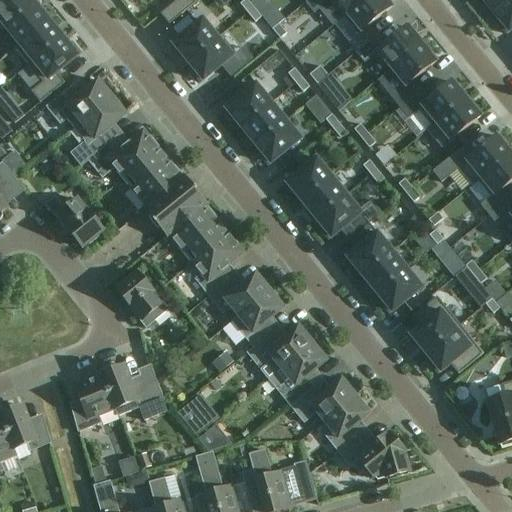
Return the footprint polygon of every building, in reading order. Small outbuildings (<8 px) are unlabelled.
[(31,0),(6,0),(0,5),(0,21),(6,29),(35,5),(31,0)] [(181,0),(179,0),(161,15),(169,25),(189,9),(181,0)] [(192,0),(181,0),(189,9),(195,4),(192,0)] [(247,14),(254,9),(246,0),(245,0),(240,5),(247,14)] [(329,0),(344,18),(365,0),(329,0)] [(384,0),(365,0),(344,18),(358,35),(391,8),(384,0)] [(476,0),(482,7),(486,4),(493,13),(509,0),(476,0)] [(511,0),(509,0),(493,13),(500,22),(497,25),(506,35),(511,30),(511,0)] [(35,5),(6,29),(19,45),(49,21),(35,5)] [(261,18),(254,9),(247,14),(255,23),(261,18)] [(271,16),(265,21),(272,30),(279,25),(271,16)] [(202,20),(170,47),(179,58),(182,55),(188,63),(217,39),(202,20)] [(15,49),(28,66),(63,38),(49,21),(19,45),(15,49)] [(279,25),(272,30),(280,40),(286,34),(279,25)] [(374,55),(388,72),(421,45),(407,28),(384,47),(376,37),(356,53),(364,63),(374,55)] [(63,38),(28,66),(43,83),(31,92),(40,103),(64,84),(56,74),(81,54),(72,43),(69,46),(63,38)] [(217,39),(188,63),(194,70),(191,73),(200,84),(232,57),(217,39)] [(421,45),(388,72),(402,90),(392,98),(400,108),(421,91),(413,81),(435,63),(421,45)] [(295,84),(302,79),(294,70),(288,75),(295,84)] [(316,70),(309,76),(317,85),(323,80),(316,70)] [(309,88),(302,79),(295,84),(303,93),(309,88)] [(74,129),(81,124),(114,97),(107,88),(105,90),(98,81),(79,97),(72,88),(46,108),(60,125),(67,120),(74,129)] [(421,91),(400,108),(409,119),(419,111),(432,126),(426,131),(427,131),(466,100),(451,82),(429,101),(421,91)] [(335,85),(324,94),(339,112),(350,103),(335,85)] [(271,104),(256,86),(223,112),(232,123),(235,120),(241,128),(271,104)] [(82,167),(88,162),(115,140),(107,131),(126,116),(119,107),(121,106),(114,97),(81,124),(74,129),(85,142),(71,153),(82,167)] [(466,100),(427,131),(441,149),(480,117),(466,100)] [(285,122),(271,104),(241,128),(247,136),(244,138),(253,148),(285,122)] [(15,106),(6,114),(14,124),(23,117),(15,106)] [(339,125),(332,116),(325,121),(333,130),(339,125)] [(300,140),(285,122),(253,148),(253,149),(256,146),(262,153),(259,156),(267,167),(300,140)] [(4,124),(0,126),(0,138),(1,140),(11,132),(4,124)] [(347,134),(339,125),(333,130),(340,139),(347,134)] [(360,125),(354,130),(361,140),(368,134),(360,125)] [(115,140),(88,162),(102,179),(115,168),(124,179),(159,151),(157,149),(159,147),(152,139),(150,141),(143,132),(122,150),(115,140)] [(368,134),(361,140),(369,149),(375,144),(368,134)] [(465,146),(433,172),(441,183),(458,170),(471,186),(510,154),(496,137),(473,156),(465,146)] [(145,209),(184,178),(177,170),(175,171),(159,151),(124,179),(147,207),(145,209)] [(511,156),(510,154),(471,186),(472,187),(478,182),(491,198),(481,206),(489,217),(509,201),(502,191),(511,182),(511,156)] [(331,178),(316,160),(283,187),(292,197),(295,195),(302,202),(331,178)] [(377,171),(369,162),(363,167),(370,176),(377,171)] [(2,164),(0,165),(0,181),(9,192),(18,184),(2,164)] [(384,180),(377,171),(370,176),(378,185),(384,180)] [(168,237),(206,206),(192,188),(184,178),(145,209),(154,220),(168,237)] [(346,196),(331,178),(302,202),(308,210),(305,213),(313,223),(346,196)] [(405,180),(398,185),(406,194),(412,189),(405,180)] [(0,220),(1,219),(3,216),(2,213),(7,209),(0,200),(0,199),(9,192),(0,181),(0,220)] [(412,189),(406,194),(413,203),(419,198),(412,189)] [(361,214),(346,196),(313,223),(314,223),(317,221),(322,228),(319,230),(328,241),(361,214)] [(65,226),(83,248),(88,243),(90,245),(99,238),(97,236),(103,231),(78,200),(65,211),(55,198),(45,206),(63,228),(65,226)] [(511,203),(509,201),(489,217),(511,244),(511,243),(511,203)] [(170,236),(192,264),(227,235),(211,216),(213,214),(206,206),(168,237),(170,236)] [(438,213),(428,221),(433,227),(443,220),(438,213)] [(413,218),(406,224),(412,232),(420,226),(413,218)] [(392,253),(369,224),(349,241),(357,251),(344,261),(353,271),(356,269),(362,277),(392,253)] [(443,240),(435,231),(429,236),(436,246),(443,240)] [(195,280),(209,297),(229,281),(222,272),(243,254),(236,246),(238,245),(231,236),(229,238),(227,235),(192,264),(201,275),(195,280)] [(450,250),(443,240),(436,246),(444,255),(450,250)] [(392,253),(362,277),(369,284),(365,287),(374,297),(406,270),(392,253)] [(471,262),(465,267),(473,276),(479,271),(471,262)] [(466,269),(455,277),(462,285),(472,277),(466,269)] [(406,270),(374,297),(374,298),(377,295),(383,302),(380,304),(389,315),(421,289),(406,270)] [(479,271),(473,276),(480,285),(486,280),(479,271)] [(133,313),(146,329),(168,311),(137,273),(131,278),(130,276),(121,284),(122,285),(117,290),(134,311),(133,313)] [(231,308),(238,317),(271,290),(264,282),(262,283),(256,275),(237,290),(229,281),(209,297),(223,314),(231,308)] [(232,322),(253,349),(272,334),(264,324),(283,309),(277,301),(278,299),(271,290),(238,317),(232,322)] [(420,328),(407,338),(416,349),(419,346),(422,350),(425,354),(460,326),(437,298),(412,319),(420,328)] [(491,300),(485,305),(493,314),(499,309),(491,300)] [(460,326),(425,354),(429,358),(432,362),(429,364),(437,375),(450,365),(458,375),(483,355),(460,326)] [(269,380),(281,370),(314,343),(307,335),(305,336),(299,328),(280,343),(272,334),(253,349),(247,354),(261,371),(269,380)] [(276,390),(290,407),(315,386),(307,377),(326,362),(320,353),(321,352),(314,343),(281,370),(269,380),(276,390)] [(226,354),(211,365),(219,375),(233,364),(226,354)] [(124,367),(101,376),(115,410),(118,417),(139,409),(144,421),(166,412),(161,400),(151,404),(142,382),(131,386),(124,367)] [(141,380),(142,382),(151,404),(163,399),(153,375),(141,380)] [(98,416),(115,410),(101,376),(75,386),(83,405),(72,410),(78,433),(101,424),(98,416)] [(317,413),(324,423),(357,396),(350,387),(348,389),(341,380),(323,396),(315,386),(290,407),(304,424),(317,413)] [(501,449),(511,446),(511,382),(501,386),(504,398),(488,402),(501,449)] [(325,437),(339,454),(360,437),(358,439),(350,430),(369,414),(362,406),(364,405),(357,396),(324,423),(332,432),(325,437)] [(189,405),(178,414),(196,437),(213,424),(195,401),(189,405)] [(23,407),(0,416),(14,450),(27,445),(30,452),(50,444),(44,421),(30,426),(23,407)] [(0,472),(3,471),(0,464),(17,457),(14,450),(0,416),(0,415),(0,472)] [(207,434),(199,441),(208,453),(231,446),(223,435),(214,442),(207,434)] [(370,449),(360,437),(339,454),(351,468),(353,466),(359,474),(366,469),(374,479),(375,478),(377,481),(409,472),(404,454),(405,453),(398,445),(400,444),(392,435),(391,436),(390,435),(388,436),(387,435),(370,449)] [(253,471),(263,504),(264,511),(277,511),(290,508),(280,474),(271,476),(264,451),(249,456),(253,471)] [(206,495),(210,511),(237,511),(230,488),(222,490),(212,453),(196,458),(206,495)] [(146,455),(137,459),(141,472),(151,468),(146,455)] [(134,460),(122,463),(125,476),(137,472),(134,460)] [(294,466),(301,493),(313,489),(305,462),(294,466)] [(102,468),(91,471),(95,484),(105,481),(102,468)] [(253,471),(242,474),(251,507),(263,504),(253,471)] [(145,473),(135,476),(137,482),(142,485),(148,483),(145,473)] [(149,484),(156,509),(156,511),(183,511),(180,502),(172,505),(165,480),(149,484)] [(156,511),(156,509),(145,511),(118,511),(110,482),(94,487),(100,511),(156,511)] [(210,511),(206,495),(195,498),(198,511),(210,511)] [(35,511),(33,503),(22,506),(23,511),(35,511)]
